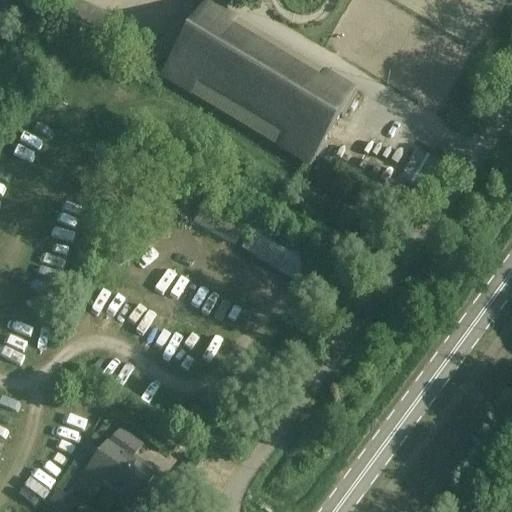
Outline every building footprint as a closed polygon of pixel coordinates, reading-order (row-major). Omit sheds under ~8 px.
[(159,79),(311,171),(356,96),(198,0),(189,0),(186,6),(185,6),(161,46),(72,2),(64,20),(163,73),(159,79)] [(417,152),(400,180),(421,193),(438,165),(417,152)] [(191,225),(234,248),(249,220),(207,197),(191,225)] [(258,223),(241,251),(296,285),(313,257),(258,223)] [(121,432),(87,479),(101,489),(103,487),(128,506),(149,477),(136,468),(139,464),(132,459),(141,447),(121,432)] [(48,506),(55,511),(65,511),(71,504),(57,494),(48,506)]
